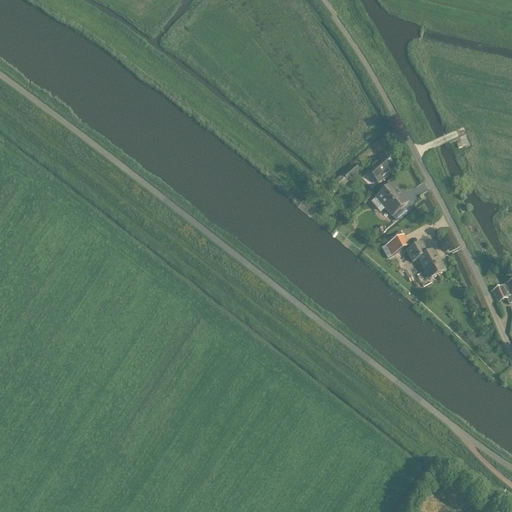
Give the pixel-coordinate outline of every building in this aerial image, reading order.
[(384,156),(367,170),(378,183),(395,168),(384,156)] [(335,191),(348,181),(360,171),(354,164),(342,174),(329,184),(335,191)] [(376,197),(392,215),(407,202),(392,184),(376,197)] [(386,245),(382,247),(388,257),(392,255),(410,245),(404,235),(386,245)] [(416,245),(406,250),(407,251),(410,256),(413,262),(416,260),(418,259),(424,270),(426,270),(430,278),(444,271),(439,261),(436,262),(431,251),(426,254),(420,243),(416,245)] [(511,281),(493,290),(498,302),(507,299),(509,304),(511,302),(511,281)] [(460,349),(459,349),(466,357),(467,356),(470,353),(463,346),(460,349)]
